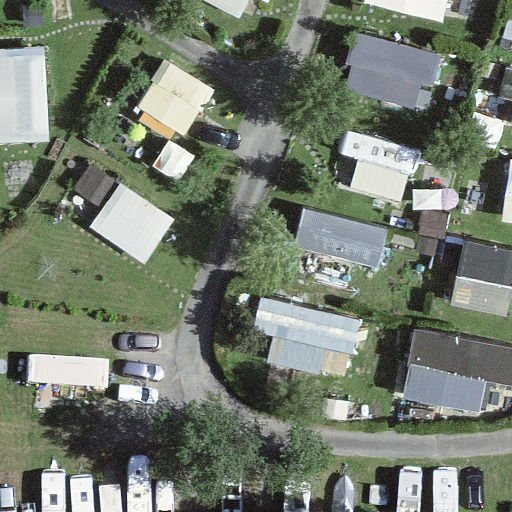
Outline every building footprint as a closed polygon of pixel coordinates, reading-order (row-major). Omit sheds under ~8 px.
[(453,0),(382,0),(449,17),(453,0)] [(441,49),(357,27),(350,55),(434,76),(441,49)] [(43,46),(0,47),(0,126),(46,125),(43,46)] [(213,86),(168,56),(155,76),(200,106),(213,86)] [(511,64),(507,63),(500,90),(511,93),(511,64)] [(348,185),(411,195),(420,141),(356,131),(348,185)] [(500,216),(511,217),(511,160),(507,160),(500,216)] [(171,213),(92,164),(79,185),(158,234),(171,213)] [(295,240),(374,261),(384,226),(303,203),(295,240)] [(463,266),(511,275),(511,245),(469,237),(463,266)] [(359,317),(261,291),(253,320),(273,325),(267,348),(318,361),(323,340),(351,348),(359,317)] [(444,361),(511,374),(511,344),(449,332),(444,361)]
